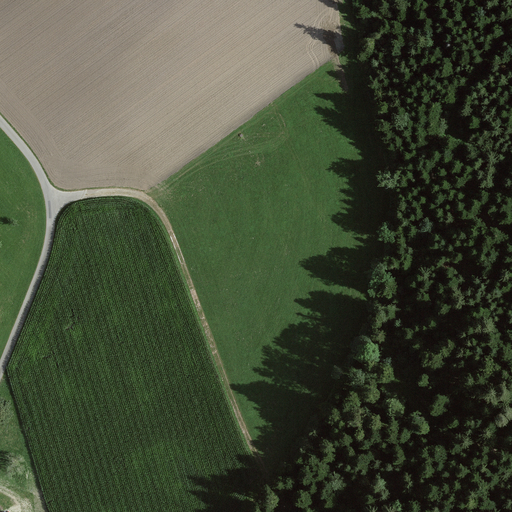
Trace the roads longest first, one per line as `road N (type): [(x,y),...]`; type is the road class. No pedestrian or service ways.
road 1 (track): [(511,455),(436,419),(399,376),(391,352),(437,161),(462,95),(511,22)]
road 2 (track): [(51,200),(133,190),(159,207),(280,511)]
road 3 (unclassified): [(0,122),(33,161),(51,200),(45,258),(0,373)]
road 4 (track): [(399,376),(416,461),(404,511)]
